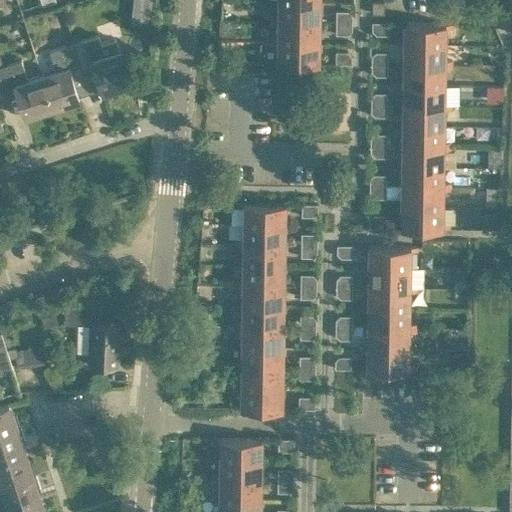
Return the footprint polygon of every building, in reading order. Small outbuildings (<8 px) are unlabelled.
[(320,20),(320,0),(316,0),(278,0),(278,16),(270,16),(270,20),(320,20)] [(384,12),(384,0),(372,0),(372,12),(384,12)] [(23,16),(38,11),(35,3),(20,7),(23,16)] [(352,21),(352,13),(348,9),(336,9),(336,21),(352,21)] [(320,41),(320,20),(270,20),(270,25),(278,25),(278,40),(320,41)] [(388,33),(388,21),(372,20),(372,29),(376,33),(388,33)] [(348,33),(352,29),(352,21),(336,21),(336,32),(348,33)] [(453,28),(453,22),(404,21),(404,42),(446,43),(446,28),(453,28)] [(79,40),(74,41),(83,69),(94,65),(101,87),(103,91),(130,82),(116,37),(101,42),(98,34),(79,40)] [(262,61),(269,61),(278,61),(319,62),(320,41),(278,40),(278,41),(262,40),(262,61)] [(50,49),(35,54),(42,74),(43,78),(52,107),(78,99),(79,98),(78,94),(71,72),(83,69),(74,41),(62,45),(50,49)] [(404,42),(403,62),(445,63),(452,63),(452,57),(445,57),(446,43),(404,42)] [(351,62),(351,54),(348,50),(336,50),(335,62),(351,62)] [(387,62),(388,50),(376,50),(372,54),(372,62),(387,62)] [(28,79),(22,59),(0,65),(0,76),(5,93),(17,90),(25,116),(52,107),(42,74),(28,79)] [(387,74),(387,62),(372,62),(371,70),(375,74),(387,74)] [(452,69),(452,63),(403,62),(403,83),(445,83),(445,69),(452,69)] [(403,83),(403,103),(452,104),(452,103),(459,103),(459,84),(445,83),(403,83)] [(387,103),(387,91),(375,91),(371,95),(371,103),(387,103)] [(387,115),(387,103),(371,103),(371,111),(375,115),(387,115)] [(452,108),(452,104),(403,103),(403,123),(444,124),(445,108),(452,108)] [(403,123),(402,144),(451,145),(451,139),(444,139),(444,124),(403,123)] [(386,144),(386,132),(374,131),(370,135),(370,143),(386,144)] [(386,155),(386,144),(370,143),(370,151),(374,155),(386,155)] [(451,150),(451,145),(402,144),(402,164),(444,165),(444,150),(451,150)] [(402,164),(402,185),(443,185),(450,185),(451,179),(443,179),(444,165),(402,164)] [(386,184),(386,172),(374,172),(370,176),(370,184),(386,184)] [(385,196),(386,184),(370,184),(370,192),(374,196),(385,196)] [(450,191),(450,185),(402,185),(401,205),(443,206),(443,191),(450,191)] [(285,223),(286,201),(236,200),(236,206),(244,206),(243,222),(285,223)] [(313,215),(317,211),(318,202),(302,202),(302,214),(313,215)] [(450,227),(450,223),(443,223),(443,206),(401,205),(401,226),(450,227)] [(385,226),(385,213),(373,213),(369,217),(369,225),(385,226)] [(285,243),(285,223),(243,222),(243,238),(235,238),(235,242),(285,243)] [(317,243),(317,236),(313,232),(301,231),(301,243),(317,243)] [(285,263),(285,243),(235,242),(235,247),(243,247),(243,263),(285,263)] [(313,255),(317,251),(317,243),(301,243),(301,255),(313,255)] [(353,256),(353,243),(337,243),(337,252),(341,256),(353,256)] [(418,250),(418,244),(369,244),(369,265),(410,265),(411,250),(418,250)] [(234,279),(234,283),(243,283),(284,284),(285,263),(243,263),(243,279),(234,279)] [(369,265),(368,285),(418,286),(423,286),(423,266),(410,265),(369,265)] [(316,284),(316,276),(313,272),(301,272),(300,284),(316,284)] [(352,285),(352,273),(340,273),(336,277),(336,285),(352,285)] [(234,283),(234,288),(243,288),(242,303),(284,304),(284,284),(243,283),(234,283)] [(312,296),(316,292),(316,284),(300,284),(300,296),(312,296)] [(352,297),(352,285),(336,285),(336,292),(340,296),(352,297)] [(418,290),(418,286),(368,285),(368,305),(410,306),(410,290),(418,290)] [(118,365),(120,322),(100,321),(102,297),(65,305),(64,321),(78,322),(77,350),(89,351),(89,364),(118,365)] [(284,324),(284,304),(242,303),(242,320),(234,320),(234,324),(284,324)] [(368,305),(368,326),(417,327),(417,322),(409,322),(410,306),(368,305)] [(316,325),(316,317),(312,313),(300,313),(300,325),(316,325)] [(351,326),(352,314),(340,314),(336,318),(336,325),(351,326)] [(283,345),(284,324),(234,324),(234,329),(242,329),(242,344),(283,345)] [(311,337),(316,333),(316,325),(300,325),(300,337),(311,337)] [(351,338),(351,326),(336,325),(335,333),(339,337),(351,338)] [(417,331),(417,327),(368,326),(367,346),(409,347),(409,331),(417,331)] [(0,371),(2,371),(13,367),(10,357),(6,347),(1,331),(0,331),(0,371)] [(283,365),(283,345),(242,344),(241,360),(233,360),(233,364),(283,365)] [(43,345),(14,349),(16,356),(17,366),(45,362),(43,345)] [(416,368),(416,363),(409,363),(409,347),(367,346),(367,367),(416,368)] [(315,366),(315,358),(311,354),(299,354),(299,365),(315,366)] [(351,367),(351,355),(339,354),(335,358),(335,367),(351,367)] [(283,386),(283,365),(233,364),(233,369),(241,370),(241,385),(283,386)] [(311,377),(315,374),(315,366),(299,365),(299,377),(311,377)] [(282,407),(283,386),(241,385),(241,402),(233,402),(233,406),(282,407)] [(315,407),(315,399),(311,395),(299,395),(299,407),(315,407)] [(0,431),(17,426),(9,402),(0,404),(0,431)] [(0,431),(0,458),(25,450),(22,442),(24,441),(26,440),(21,425),(19,426),(17,427),(0,431)] [(262,458),(262,437),(212,436),(212,441),(220,441),(220,457),(262,458)] [(290,449),(294,446),(294,437),(278,437),(278,449),(290,449)] [(0,481),(1,485),(33,474),(25,450),(0,458),(0,481)] [(261,478),(262,458),(220,457),(220,472),(212,472),(212,477),(261,478)] [(293,479),(293,471),(289,467),(278,467),(277,478),(293,479)] [(5,498),(0,500),(0,511),(40,498),(37,489),(41,488),(37,473),(33,474),(17,479),(1,485),(5,498)] [(261,498),(261,478),(212,477),(212,481),(220,481),(219,498),(261,498)] [(289,490),(293,486),(293,479),(277,478),(277,490),(289,490)] [(44,511),(40,498),(0,511),(44,511)] [(260,511),(261,498),(219,498),(219,511),(260,511)]
